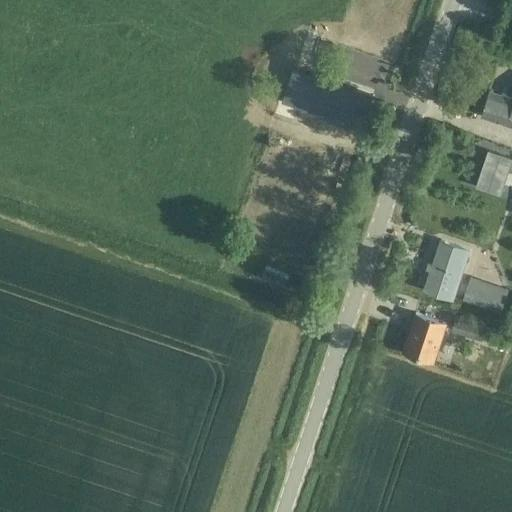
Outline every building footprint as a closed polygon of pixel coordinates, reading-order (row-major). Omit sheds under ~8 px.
[(378,98),(290,66),(288,65),(283,81),(272,78),(266,93),(366,129),(378,98)] [(482,115),(511,124),(511,96),(490,90),(482,115)] [(510,151),(475,138),(466,160),(502,173),(510,151)] [(425,289),(436,292),(453,298),(470,249),(441,240),(425,289)] [(471,276),(463,298),(501,311),(509,289),(471,276)] [(404,350),(423,357),(434,360),(446,323),(416,312),(404,350)] [(451,329),(482,339),(486,324),(456,314),(451,329)]
